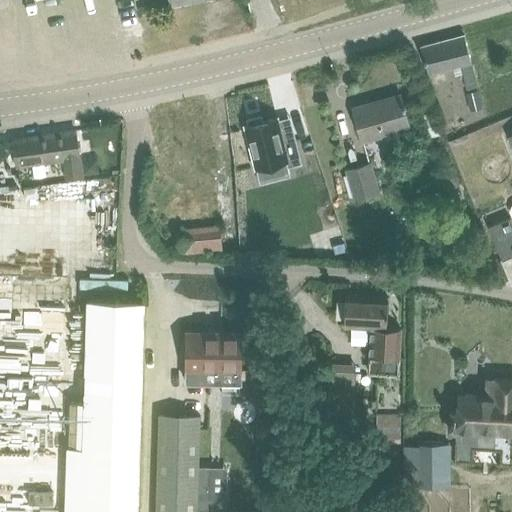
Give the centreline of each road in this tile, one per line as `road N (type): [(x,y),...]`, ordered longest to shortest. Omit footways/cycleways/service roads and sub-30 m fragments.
road 1 (unclassified): [(511,289),(351,270),(170,263),(145,254),(135,86)]
road 2 (tertiary): [(270,54),(464,0)]
road 3 (tertiary): [(135,86),(270,54)]
road 4 (tertiary): [(0,108),(135,86)]
